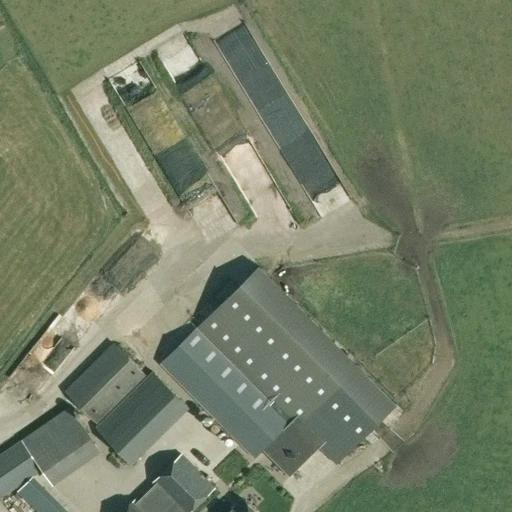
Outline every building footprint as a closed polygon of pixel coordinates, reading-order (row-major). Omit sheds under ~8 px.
[(223,106),(232,102),(215,66),(200,73),(211,94),(204,97),(217,125),(229,119),(223,106)] [(82,99),(103,138),(148,114),(127,75),(82,99)] [(245,187),(274,174),(270,164),(240,177),(245,187)] [(256,460),(265,451),(291,478),(321,449),(336,465),(396,404),(259,265),(198,326),(272,402),(198,328),(161,363),(256,460)] [(66,390),(99,425),(147,376),(114,343),(66,390)] [(28,400),(43,388),(35,378),(20,391),(28,400)] [(8,408),(25,412),(28,399),(11,395),(8,408)] [(0,498),(0,499),(52,463),(58,470),(72,460),(66,453),(91,437),(70,406),(67,408),(63,403),(43,417),(46,423),(0,454),(0,498)] [(122,511),(189,511),(215,488),(181,454),(153,481),(155,484),(139,500),(136,498),(122,511)] [(256,511),(243,499),(230,511),(256,511)]
